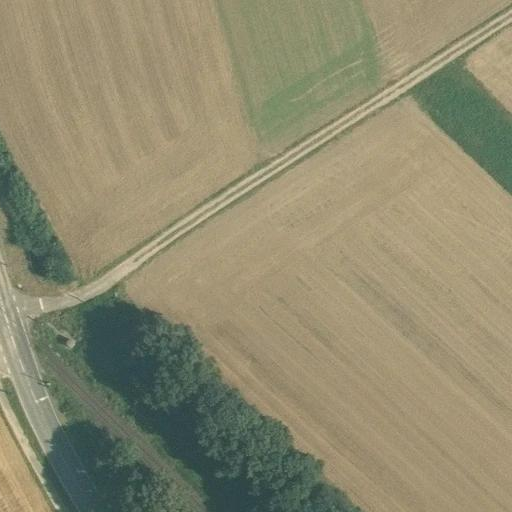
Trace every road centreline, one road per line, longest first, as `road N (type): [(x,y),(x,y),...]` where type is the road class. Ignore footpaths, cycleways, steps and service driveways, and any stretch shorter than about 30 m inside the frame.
road 1 (track): [(1,308),(82,300),(511,16)]
road 2 (secondary): [(95,511),(34,405),(0,303)]
